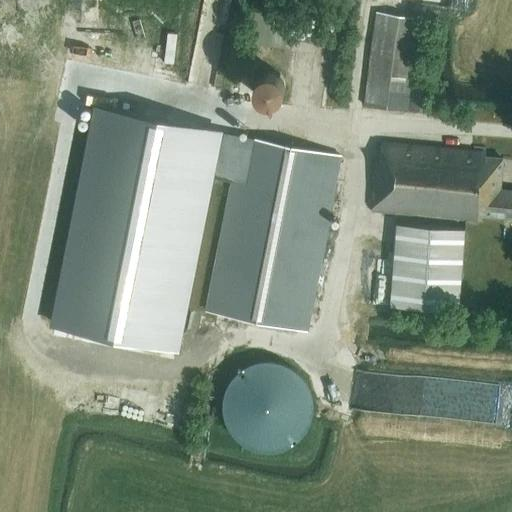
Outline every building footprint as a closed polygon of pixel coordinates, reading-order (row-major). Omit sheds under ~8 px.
[(207,0),(207,4),(225,7),(225,11),(233,12),(234,0),(207,0)] [(286,48),(292,7),(253,1),(248,42),(286,48)] [(423,18),(376,11),(370,54),(364,105),(410,111),(410,110),(429,113),(432,88),(412,86),(415,60),(418,61),(423,18)] [(255,83),(255,85),(255,87),(256,92),(258,95),(259,97),(262,99),(268,101),(271,101),(275,101),(278,100),(280,99),(282,97),(284,96),(284,94),(285,92),(286,89),(286,85),(286,82),(285,79),(283,77),(280,74),(277,72),(273,71),(267,71),(265,71),(262,73),(260,74),(255,80),(255,83)] [(242,136),(98,107),(55,324),(176,348),(210,177),(213,178),(233,181),(242,136)] [(307,330),(341,155),(242,136),(208,311),(307,330)] [(380,161),(376,161),(372,211),(482,221),(482,215),(511,217),(511,190),(500,190),(502,158),(485,157),(486,152),(381,142),(380,161)] [(397,223),(391,305),(459,310),(465,229),(397,223)] [(224,398),(223,406),(224,413),(225,421),(228,428),(230,431),(235,437),(240,442),(244,444),(247,446),(250,448),(257,450),(261,451),(268,452),(276,451),(280,450),(287,448),(290,446),(294,444),(302,437),(304,434),(307,431),(308,428),(310,424),(313,417),(313,413),(314,410),(314,406),(313,398),(312,391),(310,387),(308,384),(304,378),(302,375),(299,372),(296,370),(290,366),(287,364),(280,362),(276,361),(268,360),(261,361),(257,362),(250,364),(247,366),(240,370),(238,372),(235,375),(232,378),(228,384),(227,387),(224,395),(224,398)] [(492,377),(490,416),(502,416),(504,378),(492,377)]
